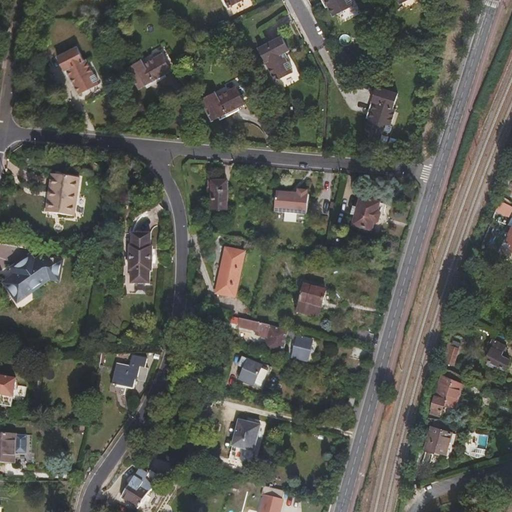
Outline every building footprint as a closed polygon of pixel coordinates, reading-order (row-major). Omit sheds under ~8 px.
[(322,0),(324,0),(328,6),(333,16),(353,5),(352,4),(351,2),(352,0),(322,0)] [(292,67),(289,61),(288,62),(283,53),(289,49),(281,35),(258,47),(275,81),(293,71),(291,68),(292,67)] [(92,76),(84,60),(82,61),(75,48),(54,58),(66,80),(68,79),(72,86),(77,96),(97,85),(95,83),(97,81),(93,76),(92,76)] [(164,75),(171,70),(162,53),(144,64),(141,60),(127,68),(139,89),(146,86),(153,82),(154,84),(166,77),(164,75)] [(245,103),(236,86),(217,96),(215,91),(201,99),(212,121),(219,117),(225,114),(227,116),(239,110),(238,107),(245,103)] [(391,124),(396,108),(394,107),(398,92),(376,86),(369,110),(372,111),(369,118),(366,127),(367,128),(388,134),(389,131),(390,131),(392,125),(391,124)] [(153,178),(146,169),(138,177),(144,184),(153,178)] [(77,195),(79,179),(50,174),(48,190),(50,191),(48,200),(46,200),(43,213),(70,218),(74,195),(77,195)] [(226,211),(228,182),(211,182),(210,210),(226,211)] [(306,215),(308,195),(307,195),(307,191),(297,190),(297,194),(276,192),(274,212),(306,215)] [(373,230),(379,203),(359,199),(356,208),(352,207),(350,214),(354,215),(352,225),(373,230)] [(153,272),(153,247),(151,247),(151,235),(132,235),(132,247),(129,247),(129,272),(131,273),(131,285),(150,285),(150,272),(153,272)] [(235,298),(245,254),(227,250),(217,294),(235,298)] [(53,280),(56,258),(36,255),(30,258),(26,254),(0,272),(0,278),(1,281),(0,282),(0,284),(17,308),(35,295),(31,288),(29,285),(35,281),(37,284),(45,278),(53,280)] [(321,308),(325,291),(324,290),(324,289),(316,286),(316,288),(303,285),(296,313),(318,318),(321,308)] [(327,310),(332,293),(325,291),(321,308),(327,310)] [(281,354),(286,337),(288,330),(234,316),(232,324),(237,325),(237,326),(250,329),(250,330),(255,331),(255,334),(266,337),(263,350),(281,354)] [(364,345),(368,332),(356,328),(353,342),(364,345)] [(292,339),(294,332),(288,330),(286,337),(292,339)] [(307,362),(312,342),(297,338),(291,357),(307,362)] [(445,363),(456,365),(459,345),(447,344),(445,363)] [(363,359),(366,350),(354,347),(351,357),(363,359)] [(505,369),(509,360),(490,352),(486,361),(505,369)] [(258,384),(263,363),(237,356),(236,361),(238,362),(233,378),(258,384)] [(146,383),(149,369),(146,369),(148,359),(133,357),(131,368),(117,366),(113,386),(119,388),(119,387),(135,390),(136,381),(146,383)] [(0,404),(12,406),(16,378),(0,375),(0,404)] [(455,403),(461,381),(441,375),(435,397),(433,398),(430,409),(438,412),(442,400),(455,403)] [(214,407),(217,395),(200,390),(197,402),(214,407)] [(447,433),(451,419),(434,417),(430,428),(447,433)] [(254,467),(264,428),(242,422),(232,461),(254,467)] [(443,456),(450,434),(447,433),(430,428),(424,450),(443,456)] [(14,454),(16,437),(0,434),(0,462),(13,464),(14,454)] [(25,455),(27,438),(16,437),(14,454),(25,455)] [(150,474),(142,469),(138,475),(146,481),(147,479),(150,474)] [(140,510),(151,494),(152,491),(145,486),(147,484),(145,483),(137,478),(136,477),(122,498),(140,510)] [(156,490),(147,479),(146,481),(145,483),(147,484),(145,486),(152,491),(151,494),(156,490)] [(278,511),(282,501),(280,501),(283,491),(264,486),(261,496),(263,497),(259,511),(278,511)]
